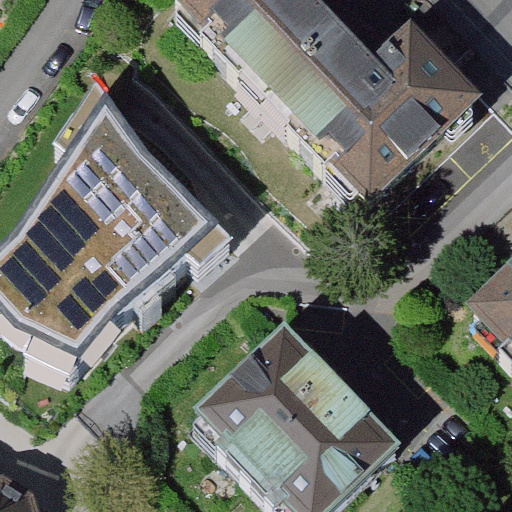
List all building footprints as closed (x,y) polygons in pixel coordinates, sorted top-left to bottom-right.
[(323,0),(192,0),(177,15),(373,221),(477,123),(414,57),(379,90),(308,15),(323,0)] [(153,167),(97,84),(57,164),(70,177),(13,255),(0,266),(0,337),(1,337),(31,354),(26,380),(71,388),(230,246),(153,167)] [(511,292),(473,330),(511,370),(511,292)] [(344,511),(395,465),(287,352),(207,428),(286,511),(344,511)] [(460,428),(413,379),(379,412),(427,461),(460,428)] [(0,511),(19,511),(4,503),(0,503),(0,511)]
